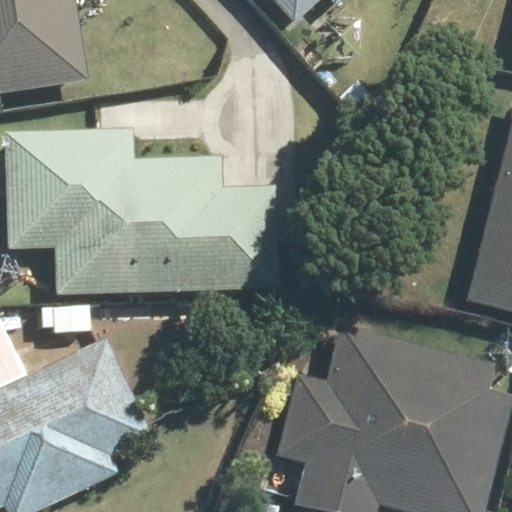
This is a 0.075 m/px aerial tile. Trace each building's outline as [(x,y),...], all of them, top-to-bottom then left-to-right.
[(0,0),(0,104),(92,88),(76,0),(0,0)] [(278,0),(306,33),(345,0),(278,0)] [(511,118),(471,301),(511,309),(511,118)] [(133,134),(3,137),(6,253),(60,252),(61,299),(280,292),(277,191),(222,192),(221,161),(134,164),(133,134)] [(490,368),(340,324),(322,386),(303,380),(280,457),(303,464),(291,510),(300,511),(376,511),(378,507),(399,511),(483,511),(511,402),(511,401),(482,394),(490,368)] [(108,337),(0,388),(0,511),(156,438),(108,337)]
